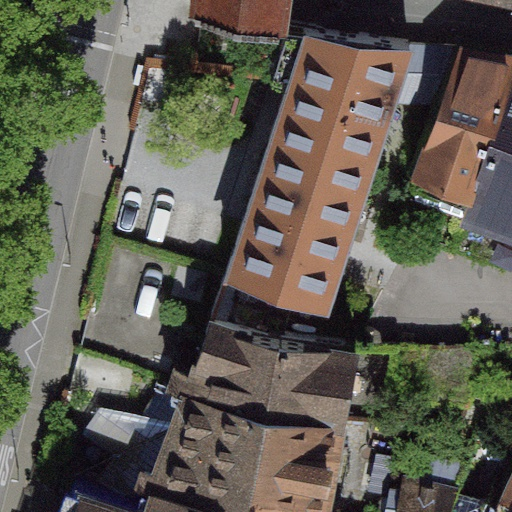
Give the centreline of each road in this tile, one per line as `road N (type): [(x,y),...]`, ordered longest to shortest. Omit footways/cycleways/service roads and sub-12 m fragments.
road 1 (secondary): [(0,408),(102,0)]
road 2 (residential): [(294,0),(511,28)]
